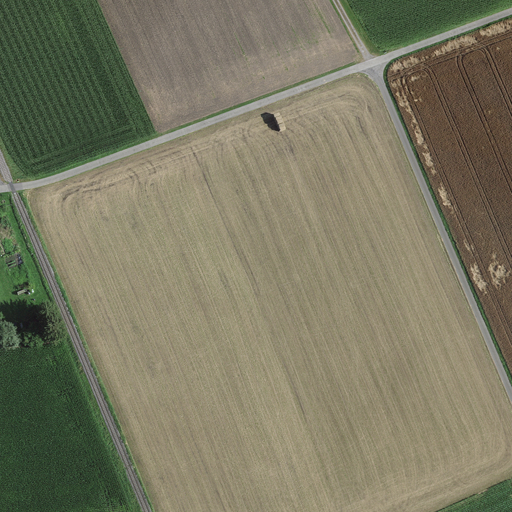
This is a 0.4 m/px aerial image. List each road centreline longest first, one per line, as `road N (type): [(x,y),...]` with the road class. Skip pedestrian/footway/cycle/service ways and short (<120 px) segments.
road 1 (track): [(0,190),(53,180),(371,63)]
road 2 (residential): [(371,63),(511,396)]
road 3 (track): [(511,12),(371,63)]
